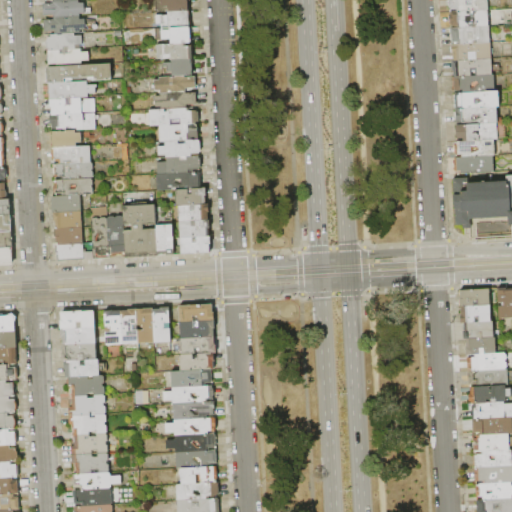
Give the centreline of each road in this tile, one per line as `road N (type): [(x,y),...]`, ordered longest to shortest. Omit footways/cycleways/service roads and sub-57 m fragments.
road 1 (residential): [(18,0),(34,288)]
road 2 (residential): [(218,0),(234,277)]
road 3 (secondary): [(304,0),(319,272)]
road 4 (residential): [(418,0),(433,265)]
road 5 (tertiary): [(64,286),(100,296),(320,286)]
road 6 (residential): [(446,511),(433,265)]
road 7 (secondary): [(361,511),(348,270)]
road 8 (residential): [(234,277),(246,511)]
road 9 (secondary): [(347,256),(335,30)]
road 10 (secondary): [(320,286),(332,511)]
road 11 (residential): [(34,288),(46,511)]
road 12 (tertiary): [(234,277),(34,288)]
road 13 (tertiary): [(511,250),(347,256)]
